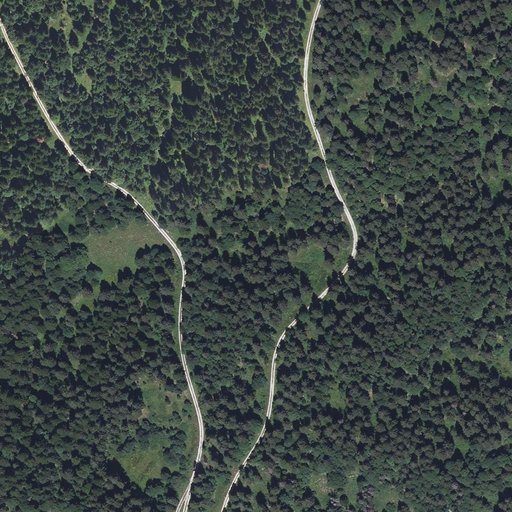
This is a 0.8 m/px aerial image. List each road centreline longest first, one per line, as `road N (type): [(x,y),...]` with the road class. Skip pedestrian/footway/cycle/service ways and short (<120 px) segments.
road 1 (track): [(223,511),(263,432),(281,339),(346,269),(356,246),(305,90),(322,0)]
road 2 (track): [(0,19),(76,160),(127,193),(181,256),(182,354),(201,425),(190,484)]
road 3 (track): [(511,151),(449,203),(356,246)]
